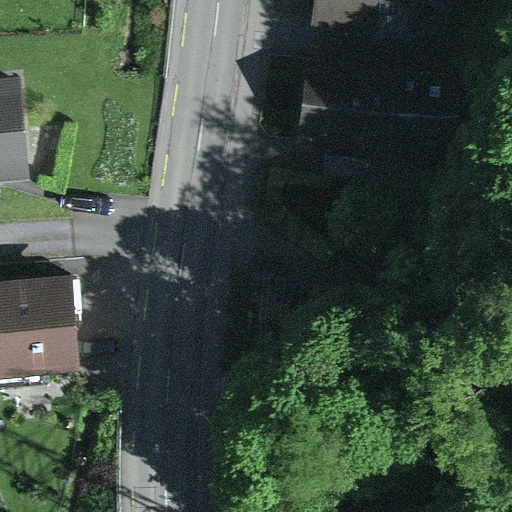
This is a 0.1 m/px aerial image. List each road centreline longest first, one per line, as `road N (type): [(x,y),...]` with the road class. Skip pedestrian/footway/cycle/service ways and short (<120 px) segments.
road 1 (primary): [(214,0),(170,376),(168,511)]
road 2 (track): [(188,234),(0,248)]
